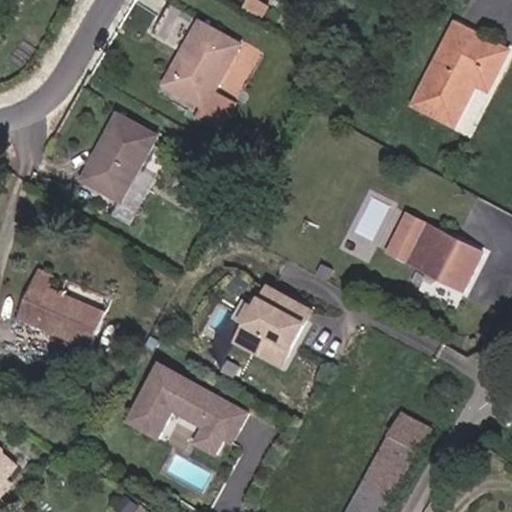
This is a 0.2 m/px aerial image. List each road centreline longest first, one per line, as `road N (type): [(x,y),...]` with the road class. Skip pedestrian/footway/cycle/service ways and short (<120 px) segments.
road 1 (residential): [(109,0),(40,105),(0,120)]
road 2 (residential): [(412,511),(479,400)]
